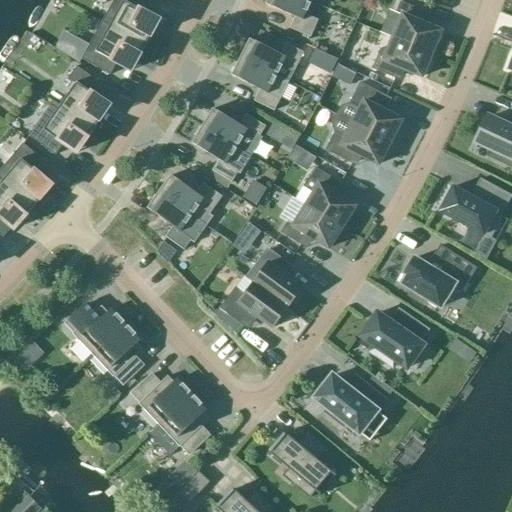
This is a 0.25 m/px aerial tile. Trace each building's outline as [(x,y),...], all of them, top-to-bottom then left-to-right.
[(113,0),(101,22),(144,46),(158,20),(144,13),(150,1),(148,0),(113,0)] [(304,16),(310,2),(304,0),(266,0),(265,5),(294,18),(289,29),(310,38),(317,21),(304,16)] [(418,22),(423,12),(400,2),(395,13),(389,10),(379,33),(392,38),(431,54),(440,31),(418,22)] [(130,71),(144,46),(101,22),(80,59),(109,75),(116,64),(130,71)] [(431,54),(392,38),(387,52),(380,49),(372,69),(395,79),(399,68),(421,77),(431,54)] [(249,40),(239,58),(276,76),(280,67),(292,74),(302,53),(282,43),(277,54),(249,40)] [(276,76),(239,58),(230,76),(259,90),(253,101),(273,112),(279,100),(267,94),(276,76)] [(73,85),(59,107),(58,107),(92,130),(108,106),(95,97),(103,86),(76,68),(67,81),(73,85)] [(352,124),(389,143),(401,120),(380,109),(386,97),(360,83),(348,105),(359,110),(352,124)] [(58,107),(59,107),(52,102),(28,137),(54,156),(62,145),(75,154),(92,130),(58,107)] [(201,127),(236,148),(246,131),(257,138),(264,127),(245,115),(238,126),(211,109),(201,127)] [(511,129),(488,118),(476,143),(492,151),(489,157),(511,167),(511,164),(511,129)] [(378,165),(389,143),(352,124),(346,136),(335,131),(325,150),(352,164),(357,154),(378,165)] [(236,148),(201,127),(191,144),(218,160),(211,171),(230,183),(236,173),(239,174),(250,156),(236,148)] [(0,171),(0,180),(32,208),(50,187),(38,177),(47,167),(22,146),(0,171)] [(313,193),(306,205),(341,227),(354,206),(334,194),(340,184),(315,168),(308,178),(303,187),(313,193)] [(158,193),(191,216),(196,208),(207,216),(221,198),(202,185),(195,195),(169,177),(158,193)] [(12,231),(32,208),(0,180),(0,221),(12,231)] [(474,194),(472,198),(452,188),(439,212),(468,228),(467,230),(466,234),(475,239),(479,236),(480,235),(483,236),(495,214),(500,216),(511,197),(480,180),(472,193),(474,194)] [(179,233),(191,216),(158,193),(146,210),(172,228),(165,238),(183,251),(190,241),(179,233)] [(341,227),(306,205),(292,227),(287,223),(280,233),(302,246),(308,236),(328,249),(341,227)] [(434,260),(428,268),(413,259),(404,274),(407,276),(401,285),(412,291),(409,296),(423,305),(426,300),(439,308),(453,285),(462,290),(475,269),(439,247),(432,259),(434,260)] [(253,283),(286,308),(301,288),(282,274),(288,265),(268,250),(261,260),(267,264),(253,283)] [(271,329),(286,308),(253,283),(244,296),(234,289),(219,310),(243,327),(252,315),(271,329)] [(72,335),(92,356),(125,325),(111,310),(107,314),(102,308),(94,314),(86,305),(67,323),(76,332),(72,335)] [(398,310),(389,323),(376,314),(360,337),(373,346),(369,353),(392,369),(396,362),(406,369),(422,346),(419,344),(428,331),(398,310)] [(125,325),(92,356),(113,378),(117,375),(125,384),(143,367),(135,358),(142,351),(137,345),(141,341),(125,325)] [(386,420),(379,414),(388,401),(354,374),(344,387),(331,377),(314,399),(327,409),(324,412),(343,427),(346,424),(369,442),(386,420)] [(138,405),(158,426),(191,395),(177,380),(173,384),(167,378),(160,385),(152,376),(133,393),(142,402),(138,405)] [(191,395),(158,426),(179,448),(182,445),(191,454),(209,437),(201,428),(208,421),(202,415),(206,411),(191,395)] [(297,446),(285,435),(269,454),(288,470),(282,478),(309,500),(315,493),(319,497),(335,477),(317,462),(326,452),(306,435),(297,446)] [(209,482),(198,472),(178,493),(189,504),(209,482)] [(271,511),(273,510),(255,492),(245,502),(233,491),(216,509),(219,511),(271,511)] [(35,511),(38,509),(27,498),(12,511),(35,511)]
